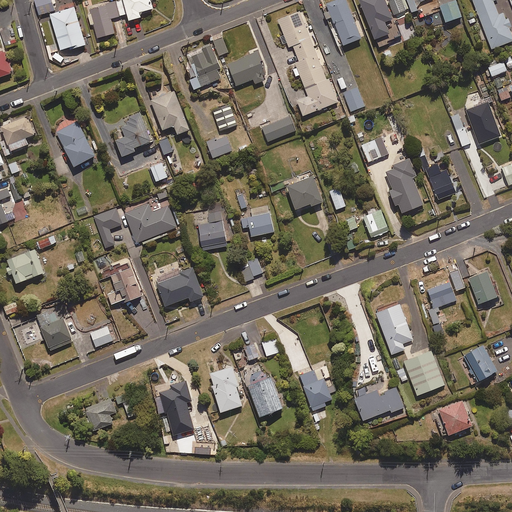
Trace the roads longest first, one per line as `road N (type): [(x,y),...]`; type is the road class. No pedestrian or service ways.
road 1 (residential): [(511,210),(21,399)]
road 2 (residential): [(434,475),(106,463),(44,437),(21,399)]
road 3 (residential): [(198,24),(44,85)]
